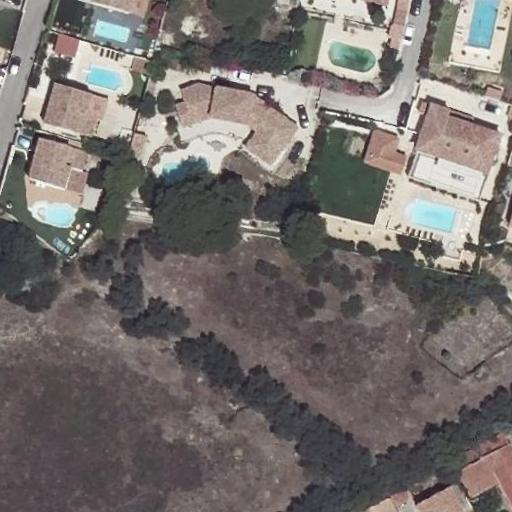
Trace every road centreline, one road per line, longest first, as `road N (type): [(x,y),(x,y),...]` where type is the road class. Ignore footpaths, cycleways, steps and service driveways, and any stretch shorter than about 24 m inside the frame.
road 1 (residential): [(333,99),(387,110),(402,99),(423,0)]
road 2 (residential): [(39,0),(0,129)]
